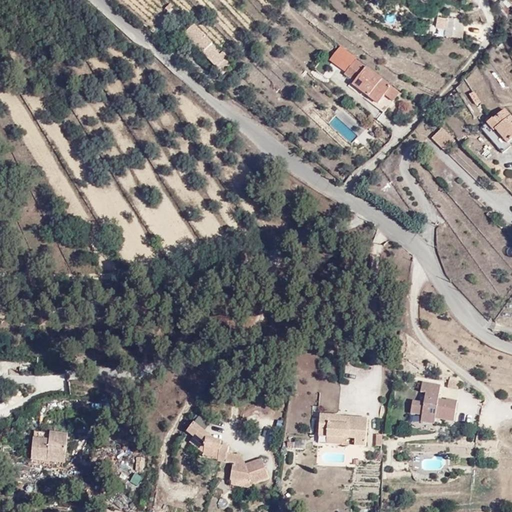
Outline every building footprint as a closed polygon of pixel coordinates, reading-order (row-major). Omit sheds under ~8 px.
[(462,20),(446,20),(446,35),(462,36),(462,20)] [(225,61),(233,53),(219,40),(211,48),(225,61)] [(236,49),(233,53),(225,61),(231,66),(242,55),(236,49)] [(355,58),(343,72),(355,82),(352,85),(374,103),(388,86),(355,58)] [(490,115),(478,127),(501,153),(509,145),(506,141),(511,135),(511,116),(511,117),(502,109),(491,117),(490,115)] [(439,129),(431,139),(446,150),(454,140),(439,129)] [(175,352),(165,362),(171,369),(167,373),(183,389),(196,393),(196,397),(212,402),(209,414),(229,419),(249,413),(244,394),(230,399),(222,397),(223,389),(209,385),(210,379),(203,377),(204,373),(195,371),(193,369),(194,367),(175,352)] [(414,378),(408,376),(403,375),(401,389),(411,390),(411,397),(426,399),(427,393),(443,396),(447,374),(437,372),(436,374),(427,373),(431,356),(413,354),(411,363),(417,364),(414,378)] [(411,363),(408,376),(414,378),(417,364),(411,363)] [(309,399),(329,402),(330,398),(343,401),(342,410),(352,411),(355,385),(329,380),(329,378),(306,374),(303,392),(311,394),(309,399)] [(22,401),(41,405),(44,385),(10,378),(5,407),(21,410),(22,401)] [(329,408),(329,402),(309,399),(308,404),(329,408)] [(39,414),(41,405),(22,401),(21,410),(39,414)] [(205,460),(234,466),(229,487),(240,490),(253,486),(254,486),(270,481),(264,462),(260,461),(245,466),(242,456),(224,452),(222,444),(211,442),(199,405),(191,442),(193,449),(202,451),(205,460)] [(320,417),(319,447),(367,449),(368,419),(320,417)] [(65,461),(68,430),(49,428),(48,430),(34,429),(32,458),(65,461)]
